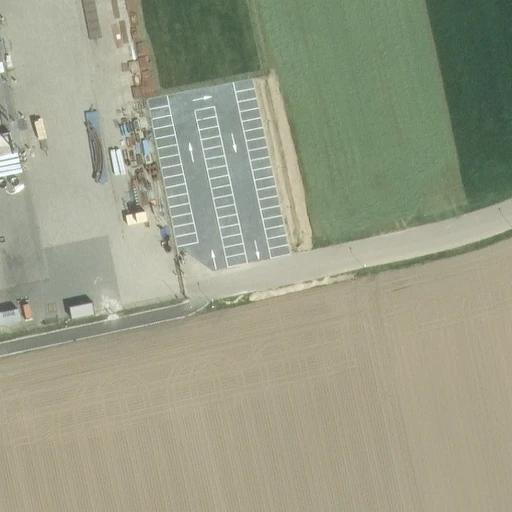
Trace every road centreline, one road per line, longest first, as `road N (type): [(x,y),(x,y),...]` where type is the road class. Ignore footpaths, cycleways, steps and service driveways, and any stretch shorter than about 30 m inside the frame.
road 1 (unclassified): [(185,288),(423,243),(511,213)]
road 2 (track): [(0,348),(189,306),(208,284)]
